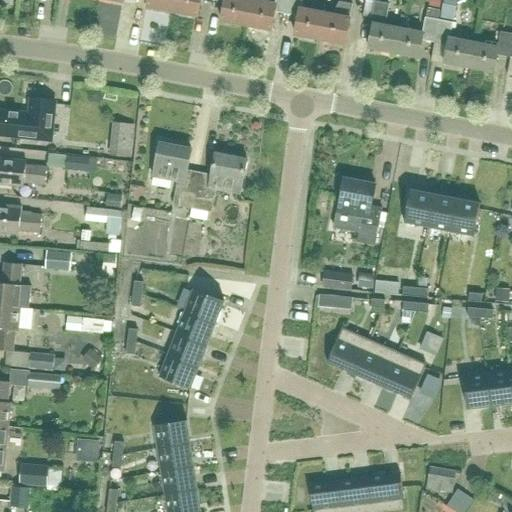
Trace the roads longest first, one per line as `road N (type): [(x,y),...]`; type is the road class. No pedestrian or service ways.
road 1 (residential): [(252,511),(302,98)]
road 2 (residential): [(302,98),(0,44)]
road 3 (residential): [(511,138),(302,98)]
